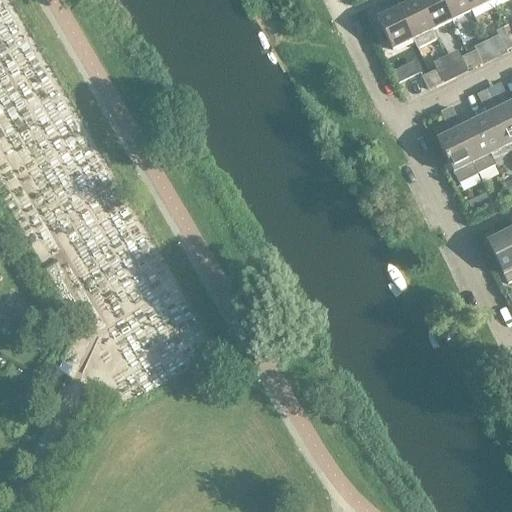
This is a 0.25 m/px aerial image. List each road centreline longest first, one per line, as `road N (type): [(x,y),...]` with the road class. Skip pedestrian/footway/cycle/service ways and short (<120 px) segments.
road 1 (residential): [(511,331),(400,124)]
road 2 (residential): [(400,124),(339,0)]
road 3 (residential): [(400,124),(511,70)]
